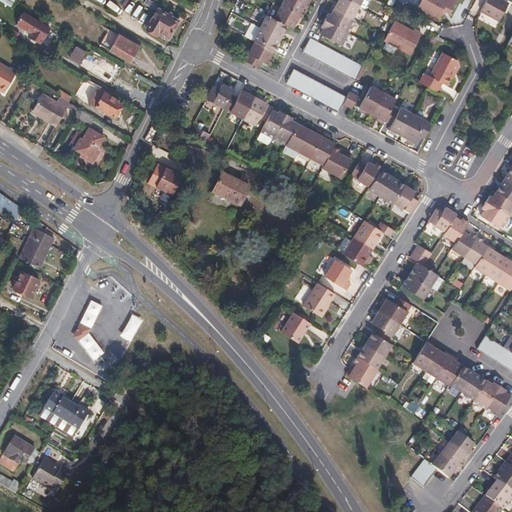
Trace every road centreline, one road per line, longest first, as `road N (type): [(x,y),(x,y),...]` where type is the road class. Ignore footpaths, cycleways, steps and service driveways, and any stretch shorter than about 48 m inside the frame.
road 1 (residential): [(196,46),(428,169)]
road 2 (residential): [(448,181),(327,384)]
road 3 (primary): [(354,511),(214,327)]
road 4 (residential): [(196,46),(105,215)]
road 5 (primary): [(214,327),(105,215)]
road 6 (residential): [(428,169),(475,72),(470,41),(461,36)]
road 7 (primary): [(99,238),(214,327)]
road 8 (primary): [(105,215),(0,143)]
road 9 (residential): [(99,238),(41,347)]
